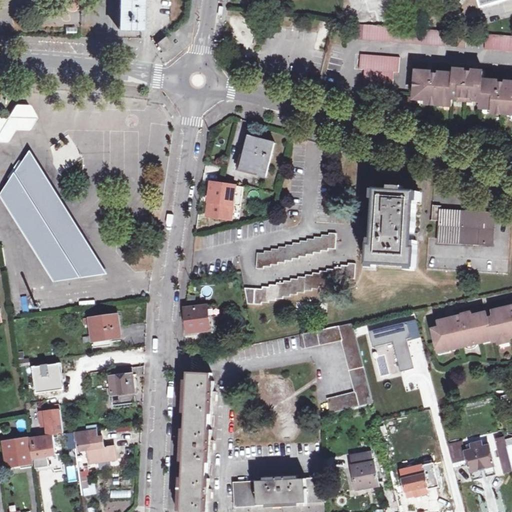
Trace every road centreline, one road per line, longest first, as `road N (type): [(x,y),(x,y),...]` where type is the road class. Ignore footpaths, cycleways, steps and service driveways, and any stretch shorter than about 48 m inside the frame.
road 1 (residential): [(156,511),(169,284),(196,83)]
road 2 (residential): [(196,83),(341,118),(511,189)]
road 3 (residential): [(0,61),(196,83)]
